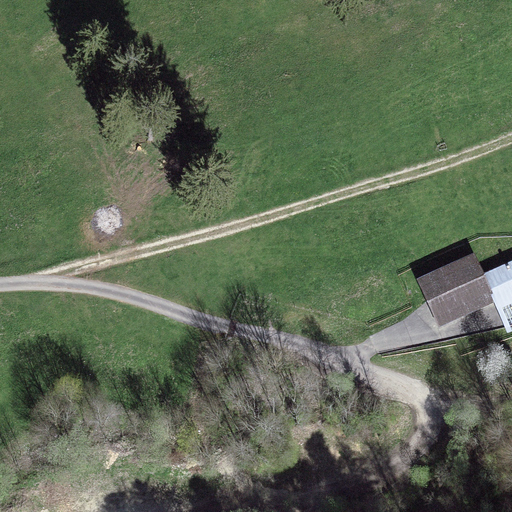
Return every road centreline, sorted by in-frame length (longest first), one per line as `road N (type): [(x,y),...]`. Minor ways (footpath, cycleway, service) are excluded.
road 1 (track): [(300,500),(421,457),(450,413),(347,359),(55,283),(0,288)]
road 2 (track): [(55,283),(511,140)]
